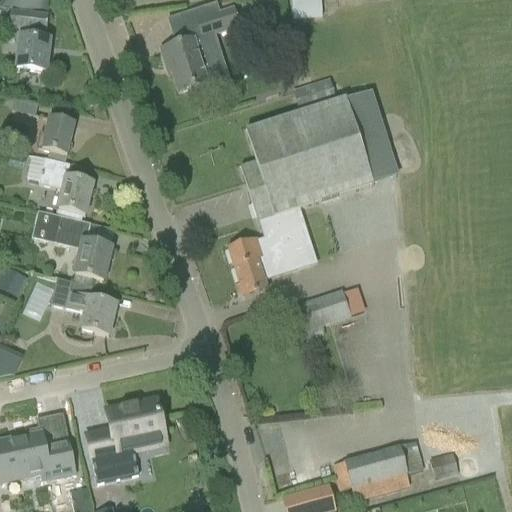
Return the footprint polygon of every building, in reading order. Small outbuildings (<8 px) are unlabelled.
[(0,0),(0,16),(5,19),(13,0),(0,0)] [(318,21),(318,0),(289,0),(289,20),(318,21)] [(232,12),(195,25),(200,41),(201,42),(211,38),(238,29),(232,12)] [(16,73),(45,76),(49,44),(36,43),(37,33),(45,34),(47,20),(9,16),(7,30),(21,31),(16,73)] [(179,48),(160,54),(165,70),(168,78),(171,77),(177,97),(196,91),(206,88),(203,77),(222,71),(211,38),(201,42),(200,41),(192,43),(179,48)] [(292,94),(298,115),(335,104),(329,83),(292,94)] [(11,114),(34,120),(36,109),(13,103),(11,114)] [(227,253),(243,302),(266,295),(263,283),(290,275),(285,261),(305,254),(293,215),(372,190),(344,103),(245,135),(255,168),(239,173),(256,227),(257,226),(263,242),(227,253)] [(36,153),(47,155),(66,160),(73,129),(47,123),(44,138),(40,137),(36,153)] [(57,214),(64,216),(84,220),(91,189),(66,183),(69,169),(43,163),(37,188),(61,194),(57,214)] [(74,279),(83,281),(102,286),(110,253),(85,247),(89,228),(37,216),(30,242),(80,254),(74,279)] [(115,309),(88,303),(91,292),(56,283),(50,310),(84,318),(80,334),(107,341),(115,309)] [(292,312),(300,336),(350,320),(341,295),(292,312)] [(86,440),(97,488),(137,479),(132,454),(164,447),(155,405),(105,416),(109,434),(86,440)] [(0,446),(0,487),(47,477),(48,482),(74,477),(66,440),(42,445),(41,438),(0,446)] [(414,448),(333,469),(339,496),(350,493),(353,505),(408,490),(403,471),(420,467),(414,448)] [(333,511),(327,490),(304,496),(308,511),(333,511)]
